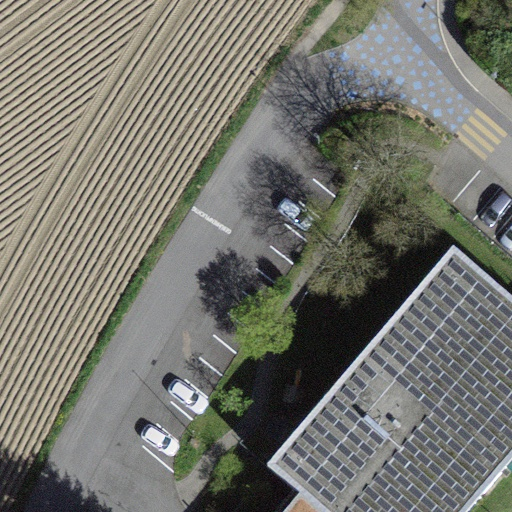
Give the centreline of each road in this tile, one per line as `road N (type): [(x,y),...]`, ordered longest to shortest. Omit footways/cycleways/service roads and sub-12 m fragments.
road 1 (residential): [(422,64),(319,102),(286,134),(196,253),(57,511)]
road 2 (residential): [(422,64),(451,111),(511,163)]
